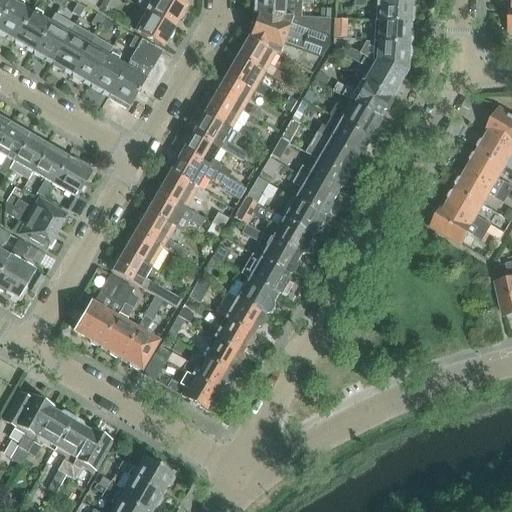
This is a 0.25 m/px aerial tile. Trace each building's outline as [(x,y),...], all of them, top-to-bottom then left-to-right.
[(0,0),(0,19),(10,2),(5,0),(0,0)] [(78,0),(94,9),(98,0),(78,0)] [(104,0),(99,9),(108,14),(116,0),(104,0)] [(168,0),(153,0),(146,12),(173,28),(177,20),(180,19),(184,14),(183,10),(184,9),(168,0)] [(168,0),(184,9),(185,6),(188,4),(188,0),(168,0)] [(286,18),(298,19),(299,4),(309,5),(309,0),(257,0),(257,2),(254,2),(253,15),(256,15),(256,17),(286,19),(286,18)] [(363,9),(363,0),(353,0),(353,8),(363,9)] [(409,1),(388,0),(376,0),(375,22),(408,24),(409,1)] [(6,36),(14,41),(30,13),(10,2),(0,19),(0,36),(2,38),(6,36)] [(71,14),(78,18),(83,8),(76,4),(71,14)] [(78,18),(97,29),(103,19),(83,8),(78,18)] [(319,10),(319,20),(329,20),(329,10),(319,10)] [(173,28),(146,12),(134,32),(161,48),(166,39),(169,38),(173,33),(172,29),(173,28)] [(25,47),(33,52),(49,24),(30,13),(14,41),(15,45),(21,49),(25,47)] [(275,54),(274,54),(311,75),(327,46),(329,20),(319,20),(298,19),(286,18),(286,19),(256,17),(247,38),(248,38),(275,54)] [(333,20),(332,37),(343,38),(344,20),(333,20)] [(408,24),(375,22),(373,44),(408,46),(407,44),(410,42),(411,34),(408,32),(408,24)] [(44,58),(52,63),(68,35),(49,24),(33,52),(33,53),(34,56),(41,60),(44,58)] [(109,36),(116,40),(121,30),(114,26),(109,36)] [(63,70),(71,74),(87,46),(68,35),(52,63),(53,64),(53,67),(60,71),(63,70)] [(139,41),(132,37),(127,46),(134,50),(139,41)] [(263,73),(274,54),(275,54),(248,38),(247,39),(243,41),(240,46),(241,50),(236,58),(263,73)] [(124,68),(108,95),(106,99),(107,100),(127,111),(140,88),(150,94),(163,70),(161,64),(154,60),(159,52),(139,41),(134,50),(124,68)] [(407,48),(408,46),(373,44),(372,62),(401,78),(405,71),(406,60),(409,58),(410,50),(407,48)] [(82,81),(90,85),(106,57),(87,46),(71,74),(72,75),(72,78),(79,82),(82,81)] [(340,53),(359,64),(364,57),(354,51),(342,48),(340,53)] [(101,92),(108,95),(124,68),(106,57),(90,85),(91,86),(91,89),(98,93),(101,92)] [(225,77),(252,92),(263,73),(236,58),(232,60),(229,65),(230,69),(225,77)] [(372,62),(361,82),(390,99),(390,97),(394,96),(398,89),(397,86),(401,78),(372,62)] [(271,77),(282,84),(286,77),(275,71),(271,77)] [(317,73),(313,80),(324,86),(328,79),(317,73)] [(252,92),(225,77),(221,79),(218,84),(219,88),(214,96),(241,112),(252,92)] [(361,82),(350,101),(378,118),(382,111),(386,110),(390,103),(389,100),(390,99),(361,82)] [(307,92),(302,100),(309,104),(311,105),(315,97),(307,92)] [(203,115),(230,131),(241,112),(214,96),(214,97),(210,98),(207,103),(208,107),(203,115)] [(288,98),(282,109),(289,113),(295,102),(288,98)] [(302,100),(295,112),(302,116),(309,104),(302,100)] [(349,101),(338,121),(366,138),(378,118),(350,101),(349,101)] [(248,116),(260,123),(264,116),(252,109),(248,116)] [(511,118),(500,111),(487,134),(489,135),(489,134),(511,147),(511,118)] [(196,127),(192,134),(219,150),(230,131),(203,115),(203,116),(199,117),(196,123),(196,127)] [(0,116),(0,140),(11,122),(10,122),(9,125),(3,121),(4,118),(0,116)] [(291,120),(280,139),(287,144),(288,144),(299,125),(298,124),(291,120)] [(338,121),(326,141),(355,158),(366,138),(338,121)] [(12,163),(30,133),(29,133),(28,136),(22,132),(23,129),(11,122),(0,140),(0,155),(9,161),(12,163)] [(237,135),(252,144),(256,137),(241,128),(237,135)] [(12,163),(28,172),(31,174),(49,145),(48,144),(47,147),(41,143),(42,140),(30,133),(12,163)] [(186,145),(181,153),(207,169),(208,169),(219,150),(192,134),(192,135),(188,136),(185,142),(186,145)] [(479,152),(477,152),(479,153),(504,168),(511,158),(511,147),(489,134),(489,135),(485,141),(481,143),(478,147),(479,152)] [(280,139),(271,154),(278,159),(287,144),(280,139)] [(326,141),(315,160),(344,177),(355,158),(326,141)] [(31,174),(44,181),(36,195),(43,198),(50,186),(68,155),(67,155),(66,158),(60,154),(61,151),(49,145),(31,174)] [(226,154),(238,161),(243,153),(231,146),(226,154)] [(472,165),(468,172),(494,187),(508,196),(511,189),(511,187),(498,179),(504,168),(479,153),(477,152),(478,154),(473,155),(471,160),(472,165)] [(215,173),(208,169),(207,169),(181,153),(169,174),(196,189),(203,176),(222,187),(226,180),(215,173)] [(68,155),(50,186),(73,199),(75,200),(77,197),(91,172),(79,165),(80,162),(68,155)] [(268,158),(260,172),(270,178),(278,164),(268,158)] [(315,160),(303,180),(332,197),(344,177),(315,160)] [(226,180),(227,180),(231,173),(219,166),(215,173),(226,180)] [(457,190),(455,190),(457,191),(482,206),(489,195),(504,203),(508,196),(494,187),(468,172),(463,180),(459,181),(456,185),(457,190)] [(206,195),(196,189),(169,174),(157,193),(158,193),(185,209),(191,198),(202,204),(206,195)] [(257,179),(245,199),(246,199),(255,205),(267,185),(257,179)] [(292,200),(321,217),(332,197),(303,180),(292,200)] [(444,209),(472,225),(486,234),(491,226),(476,217),(482,206),(457,191),(455,190),(456,192),(451,193),(449,198),(450,203),(446,210),(444,209)] [(185,209),(158,193),(146,213),(173,229),(180,217),(199,227),(203,219),(185,209)] [(9,197),(5,204),(13,209),(17,202),(9,197)] [(78,198),(78,199),(69,214),(78,219),(87,203),(78,198)] [(310,236),(281,220),(255,205),(246,199),(235,219),(245,225),(252,212),(277,226),(269,239),(298,256),(310,236)] [(17,202),(13,209),(56,234),(66,216),(38,200),(32,210),(17,202)] [(321,217),(292,200),(281,220),(310,236),(321,217)] [(56,234),(13,209),(9,216),(23,225),(17,235),(45,252),(56,234)] [(435,217),(432,222),(434,226),(432,229),(460,245),(467,233),(482,241),(486,234),(472,225),(444,209),(440,216),(435,217)] [(183,261),(188,253),(166,240),(173,229),(146,213),(135,233),(162,248),(183,261)] [(217,214),(211,224),(221,230),(227,220),(217,214)] [(0,272),(9,257),(0,251),(0,244),(6,234),(0,230),(0,272)] [(162,248),(135,233),(123,253),(150,268),(162,248)] [(269,239),(258,259),(287,276),(298,256),(269,239)] [(9,257),(0,272),(0,291),(1,293),(4,291),(7,292),(6,294),(17,300),(18,299),(31,276),(30,275),(33,271),(17,262),(27,246),(18,241),(9,257)] [(218,247),(211,258),(221,264),(228,253),(218,247)] [(30,248),(25,257),(38,264),(43,255),(30,248)] [(150,268),(123,253),(112,273),(162,302),(167,293),(144,279),(150,268)] [(210,259),(206,266),(220,274),(224,267),(210,259)] [(258,259),(246,279),(275,296),(287,276),(258,259)] [(510,282),(496,285),(503,317),(506,316),(509,319),(511,317),(511,264),(506,266),(510,282)] [(190,265),(179,285),(187,289),(199,270),(190,265)] [(199,279),(188,298),(198,304),(209,285),(199,279)] [(234,299),(235,299),(263,316),(275,296),(246,279),(234,299)] [(263,316),(235,299),(234,299),(226,294),(215,314),(224,319),(252,335),(263,316)] [(74,332),(100,347),(116,319),(90,304),(74,332)] [(124,306),(116,319),(100,347),(121,359),(137,331),(124,323),(132,310),(124,306)] [(181,309),(177,317),(184,321),(187,323),(192,315),(181,309)] [(152,321),(144,317),(137,331),(121,359),(141,371),(157,342),(144,335),(152,321)] [(177,317),(166,336),(173,340),(184,321),(177,317)] [(252,335),(224,319),(212,338),(241,354),(252,335)] [(212,338),(201,357),(230,373),(241,354),(212,338)] [(159,348),(154,355),(162,360),(165,361),(169,354),(159,348)] [(140,374),(151,380),(162,360),(154,355),(152,354),(140,374)] [(190,376),(219,392),(230,373),(201,357),(190,376)] [(219,392),(190,376),(183,388),(171,381),(166,389),(207,412),(219,392)] [(18,448),(26,453),(51,409),(31,397),(26,407),(14,428),(26,435),(18,448)] [(0,427),(0,430),(9,436),(14,428),(26,407),(15,401),(0,427)] [(42,444),(53,450),(70,422),(51,411),(52,409),(51,409),(26,453),(34,458),(42,444)] [(70,422),(53,450),(65,457),(57,471),(65,476),(89,433),(70,422)] [(90,431),(89,433),(65,476),(72,480),(80,466),(93,473),(110,443),(90,431)] [(171,475),(143,458),(135,472),(121,464),(117,471),(130,479),(159,496),(171,475)] [(57,471),(46,490),(54,494),(65,476),(57,471)] [(101,479),(97,486),(105,491),(109,484),(101,479)] [(109,484),(105,491),(141,511),(149,511),(159,496),(130,479),(123,492),(109,484)] [(141,511),(105,491),(101,498),(115,506),(111,511),(141,511)] [(9,500),(4,507),(11,511),(14,511),(18,505),(9,500)]
